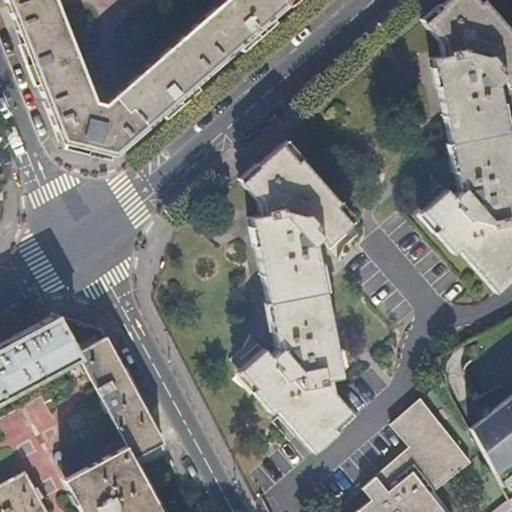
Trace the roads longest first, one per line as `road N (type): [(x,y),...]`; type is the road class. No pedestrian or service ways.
road 1 (tertiary): [(82,242),(372,0)]
road 2 (residential): [(82,242),(234,511)]
road 3 (residential): [(0,70),(50,190),(82,242)]
